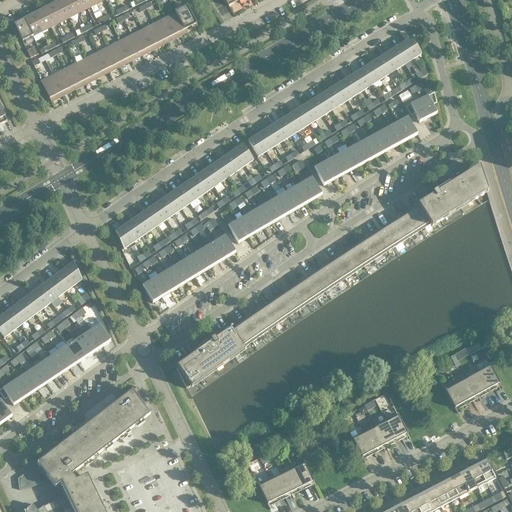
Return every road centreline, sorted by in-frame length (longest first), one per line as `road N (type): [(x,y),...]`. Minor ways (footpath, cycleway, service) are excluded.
road 1 (residential): [(85,229),(417,16)]
road 2 (residential): [(36,127),(282,0)]
road 3 (residential): [(511,408),(318,511)]
road 4 (residential): [(316,246),(469,148),(474,135),(454,125)]
road 5 (residential): [(148,363),(316,246)]
road 6 (residential): [(303,223),(138,338)]
road 7 (residential): [(454,125),(303,223)]
road 8 (residential): [(138,338),(0,442)]
road 9 (residential): [(12,463),(148,363)]
road 10 (unclassified): [(219,511),(148,363)]
road 11 (unclassified): [(138,338),(85,229)]
